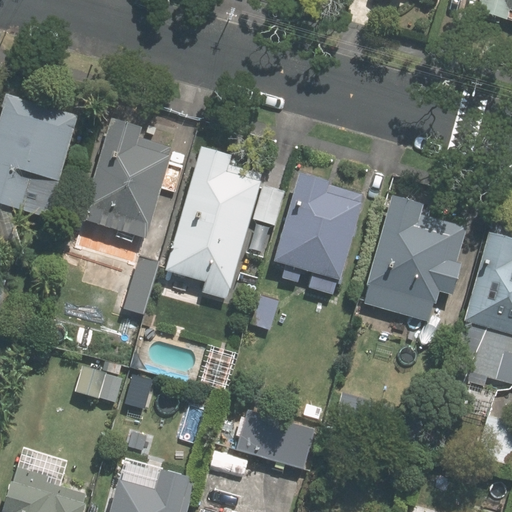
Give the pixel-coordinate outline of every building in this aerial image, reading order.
[(511,0),(475,0),(471,13),(511,24),(511,0)] [(78,114),(6,94),(0,115),(0,202),(48,216),(78,114)] [(137,130),(106,121),(68,254),(123,270),(113,307),(142,315),(156,263),(138,259),(169,150),(134,140),(137,130)] [(262,251),(278,194),(256,188),(260,175),(225,166),(227,160),(197,152),(172,242),(177,243),(172,262),(216,274),(212,286),(226,290),(235,260),(246,225),(254,228),(249,247),(262,251)] [(335,282),(360,197),(293,178),(268,263),(283,267),(280,279),(297,284),(300,272),(312,275),(308,289),(331,296),(335,282)] [(449,298),(458,267),(454,266),(465,228),(418,215),(419,207),(389,198),(364,286),(368,287),(363,304),(425,322),(430,305),(432,305),(435,294),(449,298)] [(511,242),(486,235),(461,322),(467,324),(454,370),(457,370),(455,378),(489,387),(491,380),(511,386),(511,242)] [(276,303),(256,297),(247,325),(268,331),(276,303)] [(94,400),(106,368),(82,359),(71,392),(94,400)] [(103,393),(111,396),(116,377),(108,375),(103,393)] [(143,381),(127,377),(121,398),(137,402),(143,381)] [(370,423),(375,400),(338,391),(332,414),(370,423)] [(314,431),(247,412),(244,422),(230,418),(224,438),(238,442),(235,451),(222,447),(217,467),(246,476),(252,456),(304,470),(314,431)] [(473,456),(511,467),(511,424),(484,417),(473,456)] [(81,511),(87,495),(49,485),(51,478),(19,470),(15,486),(9,484),(1,511),(81,511)] [(178,511),(179,508),(182,496),(152,488),(148,499),(120,491),(113,511),(178,511)]
